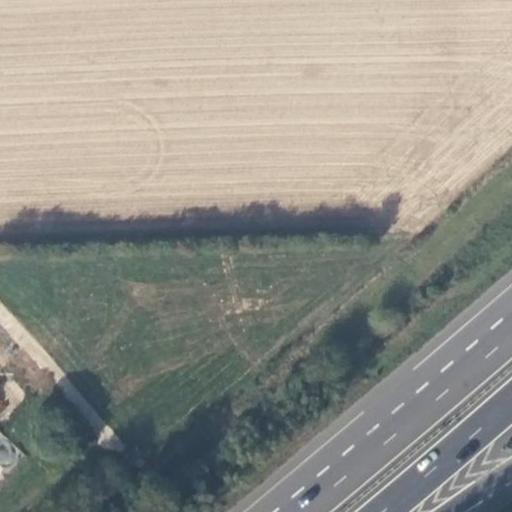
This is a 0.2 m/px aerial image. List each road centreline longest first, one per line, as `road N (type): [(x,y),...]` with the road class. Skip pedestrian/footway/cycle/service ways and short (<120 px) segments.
road 1 (trunk): [(511,332),(301,511)]
road 2 (trunk): [(380,511),(511,398)]
